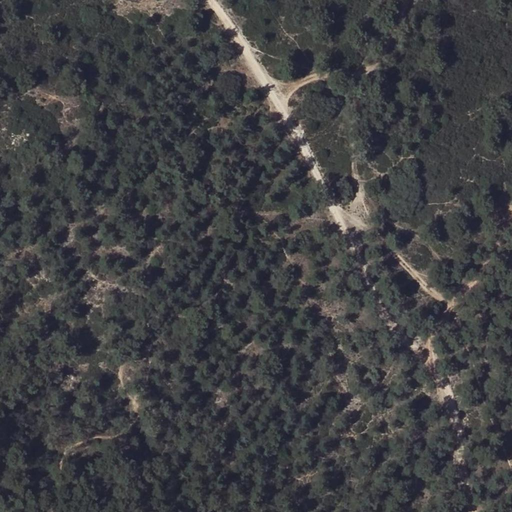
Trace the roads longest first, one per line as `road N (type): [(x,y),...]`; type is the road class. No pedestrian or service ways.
road 1 (track): [(484,511),(477,472),(249,50),(212,0)]
road 2 (track): [(282,111),(297,81),(363,72),(404,16),(405,0)]
